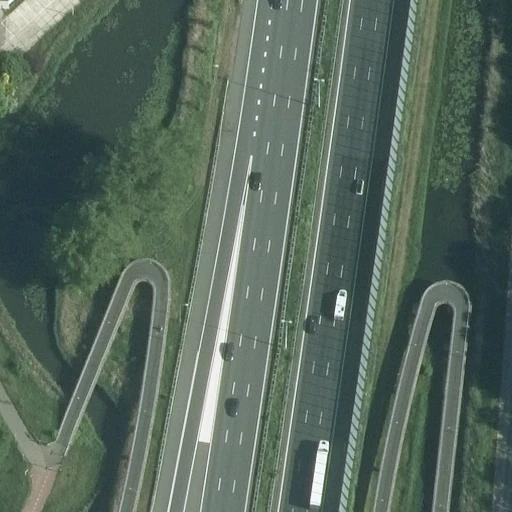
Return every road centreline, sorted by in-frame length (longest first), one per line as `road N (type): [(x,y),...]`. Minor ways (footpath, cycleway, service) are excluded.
road 1 (motorway): [(297,511),(372,0)]
road 2 (motorway): [(265,158),(176,511)]
road 3 (motorway): [(265,158),(222,511)]
road 4 (motorway): [(285,0),(265,158)]
